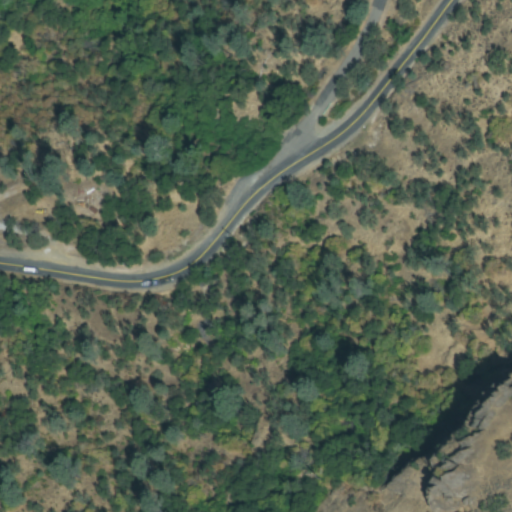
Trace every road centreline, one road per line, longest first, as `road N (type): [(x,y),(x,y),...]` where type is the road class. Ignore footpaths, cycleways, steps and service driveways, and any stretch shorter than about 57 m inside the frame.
road 1 (tertiary): [(457,0),(344,151),(252,218),(189,292),(131,315),(0,282)]
road 2 (residential): [(390,0),(364,61),(311,137),(305,180)]
